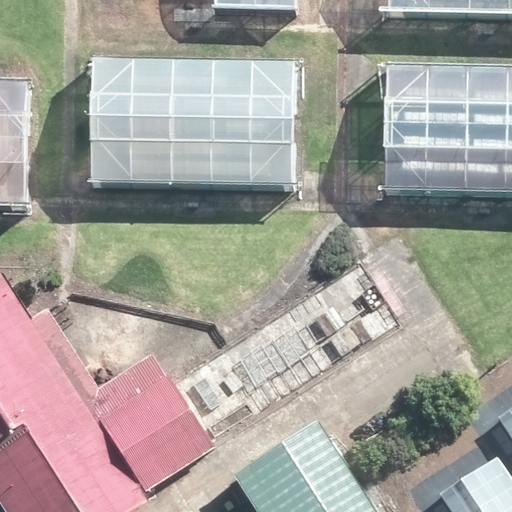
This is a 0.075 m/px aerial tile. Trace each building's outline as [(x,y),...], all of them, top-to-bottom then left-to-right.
[(305,23),(305,0),(89,0),(89,17),(305,23)] [(511,24),(511,0),(389,0),(388,22),(511,24)] [(295,194),(297,73),(98,69),(95,190),(295,194)] [(511,77),(387,75),(384,197),(511,200),(511,77)] [(0,215),(26,216),(29,91),(0,90),(0,215)] [(108,419),(17,279),(0,290),(0,492),(12,511),(143,511),(224,459),(171,378),(108,419)] [(376,511),(330,431),(246,480),(264,511),(376,511)]
